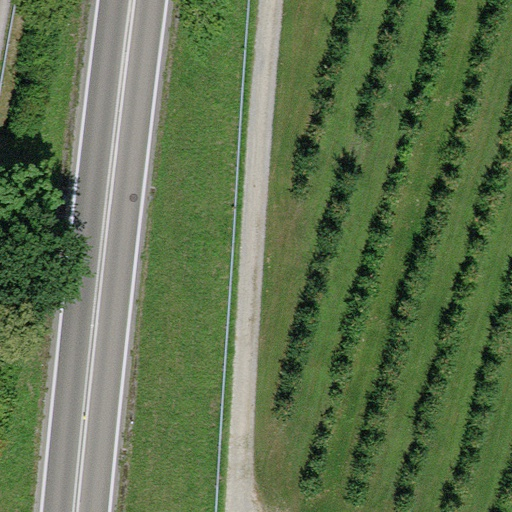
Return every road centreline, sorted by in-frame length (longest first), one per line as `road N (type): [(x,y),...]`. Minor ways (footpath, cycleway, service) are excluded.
road 1 (trunk): [(131,0),(76,511)]
road 2 (track): [(244,511),(247,322),(272,0)]
